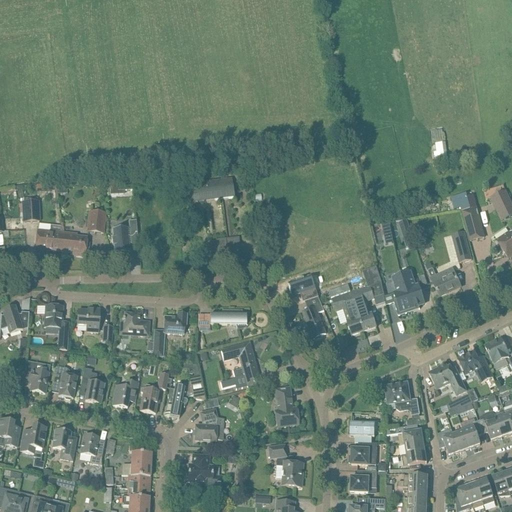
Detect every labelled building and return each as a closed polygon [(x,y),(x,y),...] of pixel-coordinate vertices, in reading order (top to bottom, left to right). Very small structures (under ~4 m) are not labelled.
[(445,142),(434,144),(436,159),(447,157),(445,142)] [(231,179),(199,183),(193,197),(204,202),(207,195),(214,194),(215,201),(234,199),(231,179)] [(131,182),(116,183),(117,192),(123,192),(131,191),(131,182)] [(491,199),(502,222),(511,216),(511,206),(505,192),(491,199)] [(456,199),(458,208),(471,204),(468,195),(456,199)] [(38,202),(22,203),(23,223),(39,222),(38,202)] [(477,208),(462,212),(470,242),(484,238),(478,217),(476,211),(478,211),(477,208)] [(105,214),(89,213),(87,233),(103,234),(105,214)] [(112,248),(114,248),(115,256),(129,254),(128,245),(130,245),(131,246),(138,245),(136,221),(128,222),(129,231),(126,231),(126,230),(112,232),(113,240),(111,240),(112,248)] [(407,222),(398,225),(403,241),(412,238),(407,222)] [(382,224),(383,243),(397,242),(396,234),(390,234),(390,224),(382,224)] [(35,250),(60,253),(62,234),(37,231),(35,250)] [(511,258),(511,231),(496,242),(503,252),(509,261),(511,258)] [(62,234),(60,253),(71,254),(70,256),(87,258),(89,244),(86,244),(87,239),(77,238),(77,236),(62,234)] [(464,234),(452,237),(459,264),(471,261),(464,234)] [(209,242),(211,257),(241,253),(239,238),(209,242)] [(419,244),(423,253),(430,249),(426,241),(419,244)] [(381,284),(376,269),(362,274),(366,289),(381,284)] [(444,273),(431,279),(435,289),(439,298),(461,289),(457,279),(453,271),(445,274),(444,273)] [(295,283),(288,285),(293,298),(300,296),(303,303),(318,298),(310,276),(295,281),(295,283)] [(411,276),(402,279),(413,311),(420,309),(419,308),(424,306),(418,287),(415,288),(411,276)] [(397,294),(391,296),(399,318),(407,315),(408,311),(412,310),(413,312),(413,311),(402,279),(393,282),(397,294)] [(376,329),(368,302),(374,300),(374,299),(384,296),(381,284),(366,289),(350,294),(363,333),(376,329)] [(349,285),(332,291),(334,296),(351,291),(349,285)] [(363,333),(350,294),(332,300),(336,313),(345,310),(349,323),(347,324),(352,337),(363,333)] [(315,309),(303,314),(313,340),(326,335),(322,326),(317,314),(323,312),(324,312),(321,304),(314,307),(315,309)] [(10,335),(27,330),(27,337),(29,314),(21,313),(21,316),(17,315),(15,307),(2,311),(3,316),(1,317),(1,316),(0,325),(0,336),(0,331),(8,329),(10,335)] [(46,329),(46,331),(60,332),(61,330),(62,330),(63,308),(45,307),(44,329),(46,329)] [(78,311),(77,321),(77,327),(86,328),(86,333),(98,334),(100,313),(95,313),(93,310),(88,310),(87,312),(78,311)] [(210,315),(210,326),(235,326),(237,331),(238,331),(240,331),(241,331),(242,330),(243,330),(244,329),(246,329),(247,328),(248,327),(248,326),(247,327),(246,326),(246,316),(242,316),(242,311),(222,311),(222,315),(210,315)] [(121,321),(120,331),(120,336),(148,338),(149,324),(141,323),(142,313),(132,313),(132,316),(124,315),(124,320),(122,320),(122,321),(121,321)] [(155,332),(154,342),(153,357),(163,358),(164,335),(183,336),(184,329),(186,329),(187,316),(177,315),(177,319),(165,319),(164,332),(155,332)] [(102,344),(111,344),(112,328),(103,328),(102,344)] [(67,339),(59,338),(58,352),(66,352),(67,339)] [(20,342),(19,358),(26,359),(27,343),(20,342)] [(497,342),(485,348),(489,357),(493,365),(496,372),(508,366),(505,360),(508,359),(508,357),(509,356),(506,351),(502,342),(498,344),(497,342)] [(244,346),(235,349),(221,352),(223,362),(239,358),(242,369),(232,372),(234,379),(244,377),(257,373),(251,353),(247,354),(244,346)] [(475,372),(481,384),(493,379),(483,358),(478,361),(474,353),(465,357),(464,355),(459,358),(460,360),(458,361),(466,377),(475,372)] [(26,363),(25,384),(33,386),(32,393),(45,395),(47,385),(49,374),(35,372),(37,365),(26,363)] [(57,366),(54,378),(53,387),(60,389),(58,398),(73,400),(77,379),(69,377),(70,375),(69,373),(68,371),(66,370),(64,370),(64,367),(57,366)] [(467,393),(455,369),(449,372),(446,367),(446,368),(440,370),(429,375),(437,391),(450,385),(457,398),(467,393)] [(84,370),(83,378),(81,388),(87,390),(85,402),(101,405),(104,386),(97,385),(96,376),(91,375),(91,371),(84,370)] [(166,392),(166,390),(167,385),(168,380),(168,377),(160,375),(157,390),(166,392)] [(169,390),(168,399),(172,399),(169,418),(179,420),(181,406),(184,407),(184,409),(184,407),(186,406),(187,405),(187,404),(187,402),(186,402),(187,401),(187,400),(188,400),(189,399),(190,398),(191,398),(192,397),(193,397),(193,400),(205,402),(199,376),(194,378),(189,379),(190,384),(185,385),(184,390),(175,389),(174,391),(170,390),(169,390)] [(233,381),(220,384),(222,391),(235,387),(233,381)] [(116,388),(114,398),(112,407),(127,410),(128,403),(135,404),(139,385),(126,383),(125,390),(116,388)] [(407,384),(385,388),(386,398),(388,406),(395,405),(396,410),(400,413),(411,411),(412,411),(410,402),(409,394),(407,384)] [(145,387),(144,390),(142,390),(141,391),(141,394),(142,394),(143,395),(139,413),(155,415),(159,393),(152,391),(152,389),(151,387),(147,386),(145,387)] [(508,392),(506,386),(499,389),(501,395),(508,392)] [(289,390),(279,391),(274,392),(277,413),(274,413),(277,430),(298,427),(296,410),(290,411),(289,405),(291,405),(289,390)] [(238,394),(241,405),(246,403),(244,398),(250,396),(249,392),(238,394)] [(479,400),(476,395),(470,398),(472,403),(479,400)] [(232,398),(227,405),(236,410),(240,403),(232,398)] [(218,420),(216,411),(200,415),(202,423),(203,423),(203,428),(195,427),(195,442),(216,443),(216,442),(223,442),(224,429),(216,428),(216,421),(218,420)] [(505,417),(504,413),(494,416),(502,439),(511,435),(505,417)] [(502,439),(494,416),(493,414),(479,419),(480,421),(478,422),(483,436),(488,434),(491,442),(502,439)] [(421,426),(419,415),(412,416),(413,421),(407,422),(408,428),(418,426),(421,426)] [(460,425),(463,432),(469,450),(480,446),(477,438),(483,436),(478,422),(475,423),(474,420),(460,425)] [(4,447),(16,449),(20,430),(13,429),(14,424),(0,421),(0,447),(4,448),(4,447)] [(350,438),(355,438),(355,444),(358,444),(372,445),(372,439),(374,439),(375,430),(378,430),(378,423),(368,423),(368,425),(350,425),(350,438)] [(408,428),(397,430),(398,436),(400,447),(405,446),(423,443),(421,432),(419,432),(418,426),(408,428)] [(20,450),(20,453),(34,456),(33,459),(41,460),(42,454),(46,454),(47,448),(43,448),(45,440),(46,430),(33,427),(31,434),(30,441),(22,440),(20,450)] [(446,448),(449,458),(460,454),(453,436),(451,431),(437,436),(439,451),(446,448)] [(75,450),(77,440),(70,439),(71,436),(66,435),(66,434),(56,432),(52,449),(61,451),(60,461),(73,463),(75,450)] [(463,432),(453,436),(460,454),(469,450),(463,432)] [(84,437),(82,447),(80,456),(91,458),(89,465),(102,467),(101,462),(104,446),(97,445),(98,439),(84,437)] [(108,441),(107,451),(106,455),(113,456),(115,443),(108,441)] [(405,446),(406,456),(425,453),(423,443),(405,446)] [(376,459),(377,445),(372,445),(358,444),(358,451),(354,451),(354,456),(352,456),(352,458),(349,458),(349,464),(351,464),(351,466),(368,467),(368,459),(376,459)] [(129,447),(129,454),(132,454),(131,477),(150,477),(151,455),(145,454),(146,450),(140,450),(140,447),(129,447)] [(282,488),(291,488),(301,489),(302,477),(299,477),(300,466),(284,464),(284,458),(286,458),(284,448),(268,450),(270,460),(276,459),(276,468),(275,479),(282,480),(282,488)] [(425,453),(406,456),(401,457),(403,469),(409,468),(410,471),(421,471),(420,466),(427,465),(425,453)] [(202,485),(202,493),(222,494),(222,477),(218,477),(219,469),(208,468),(209,458),(193,457),(192,467),(188,467),(188,484),(202,485)] [(378,467),(378,473),(386,473),(387,465),(382,465),(378,467)] [(41,477),(45,478),(46,477),(51,479),(52,472),(43,470),(41,477)] [(511,471),(503,475),(509,493),(511,491),(511,471)] [(105,473),(106,487),(113,486),(112,472),(105,473)] [(351,483),(350,494),(369,495),(369,490),(376,490),(377,473),(357,472),(357,479),(353,479),(353,483),(351,483)] [(509,493),(503,475),(492,479),(498,497),(499,498),(511,498),(509,493)] [(69,483),(76,484),(78,477),(71,476),(69,483)] [(122,498),(122,499),(149,500),(150,477),(131,477),(129,477),(128,498),(122,498)] [(398,483),(398,489),(408,489),(408,499),(427,500),(427,490),(428,478),(404,477),(404,483),(398,483)] [(486,481),(476,484),(484,507),(494,503),(486,481)] [(1,511),(13,511),(16,500),(18,494),(10,492),(2,490),(4,484),(1,483),(0,487),(0,509),(2,510),(1,511)] [(476,484),(466,488),(474,511),(484,507),(476,484)] [(473,511),(474,511),(466,488),(455,492),(458,500),(455,500),(456,511),(464,511),(473,509),(473,511)] [(103,504),(111,504),(112,490),(104,490),(103,504)] [(13,511),(31,511),(35,498),(25,495),(23,501),(16,500),(13,511)] [(255,505),(270,505),(270,498),(255,497),(255,505)] [(49,511),(52,502),(35,498),(31,511),(49,511)] [(122,499),(121,507),(129,507),(129,511),(148,511),(149,500),(122,499)] [(408,499),(407,511),(426,511),(427,500),(408,499)] [(374,511),(375,510),(386,511),(386,501),(356,500),(356,509),(350,509),(350,508),(350,511),(348,511),(374,511)] [(49,511),(68,511),(70,506),(52,502),(49,511)] [(293,511),(294,504),(276,503),(275,511),(293,511)]
